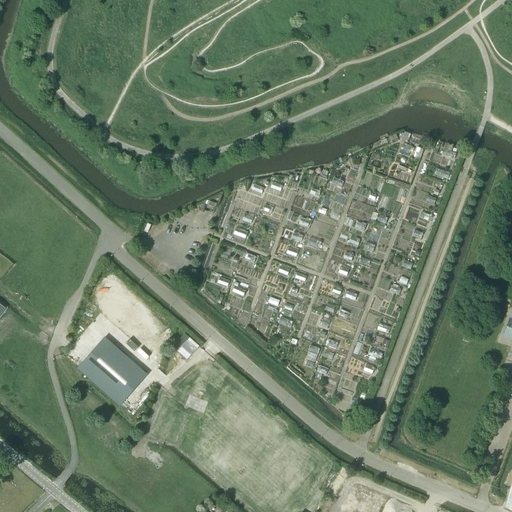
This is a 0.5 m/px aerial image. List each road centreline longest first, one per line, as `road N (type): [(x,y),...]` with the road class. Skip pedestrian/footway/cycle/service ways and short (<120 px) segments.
road 1 (unclassified): [(486,511),(335,442),(103,240),(106,227),(0,128)]
road 2 (unknown): [(162,92),(187,116),(231,114),(414,40),(474,0)]
road 3 (unknown): [(367,459),(470,179),(470,159)]
road 4 (unknown): [(106,227),(106,209),(0,113)]
